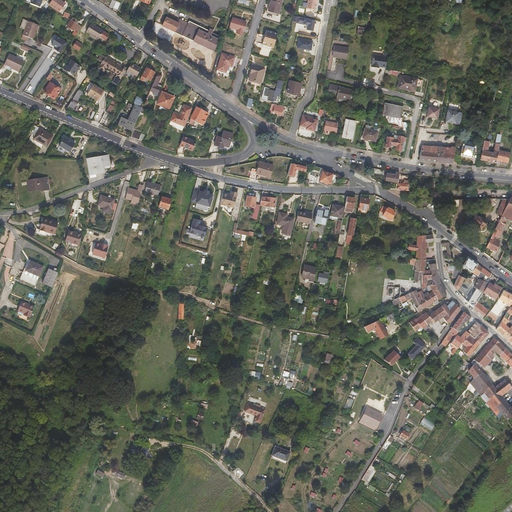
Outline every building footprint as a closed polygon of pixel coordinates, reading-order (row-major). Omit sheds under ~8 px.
[(61,0),(53,0),(51,4),(60,11),(65,3),(61,0)] [(271,0),(269,9),(279,12),(282,0),(271,0)] [(166,11),(161,21),(209,50),(218,36),(210,31),(211,30),(208,28),(207,30),(188,18),(187,20),(179,16),(178,18),(166,11)] [(313,28),(314,17),(297,15),(296,21),(307,23),(307,27),(313,28)] [(236,31),(242,33),(246,20),(233,16),(229,25),(237,28),(236,31)] [(73,31),(74,32),(75,30),(74,30),(77,25),(73,23),(74,21),(71,19),(66,27),(73,31)] [(28,22),(25,29),(35,33),(38,26),(28,22)] [(91,23),(86,31),(99,38),(104,30),(91,23)] [(35,33),(25,29),(21,40),(27,42),(28,38),(32,40),(35,33)] [(123,37),(115,31),(113,35),(120,41),(123,37)] [(263,45),(274,48),(277,34),(267,31),(263,45)] [(51,46),(62,52),(68,40),(56,35),(51,46)] [(86,41),(95,45),(98,40),(89,35),(86,41)] [(304,48),(311,49),(312,40),(299,37),(297,46),(304,48)] [(77,40),(72,46),(78,51),(83,45),(77,40)] [(347,59),(348,48),(334,46),(332,57),(347,59)] [(216,68),(225,71),(227,64),(231,65),(234,55),(221,51),(216,68)] [(8,55),(4,65),(19,72),(23,61),(8,55)] [(122,78),(124,80),(127,73),(126,72),(126,71),(126,70),(126,69),(119,64),(118,66),(114,64),(115,63),(106,57),(105,58),(102,56),(101,57),(98,61),(102,64),(98,70),(104,73),(106,70),(117,76),(113,83),(118,85),(122,78)] [(379,67),(386,68),(386,67),(388,58),(380,56),(379,62),(378,67),(379,67)] [(71,59),(64,69),(74,76),(81,66),(71,59)] [(142,69),(132,64),(128,72),(137,77),(142,69)] [(247,78),(260,82),(264,67),(252,64),(247,78)] [(47,77),(51,72),(53,68),(51,66),(45,75),(47,77)] [(148,67),(141,78),(145,81),(147,78),(151,81),(156,71),(148,67)] [(157,72),(150,88),(155,90),(154,92),(157,94),(161,86),(157,84),(162,74),(157,72)] [(420,93),(423,81),(399,76),(397,85),(408,87),(407,90),(420,93)] [(51,81),(43,92),(54,99),(61,88),(51,81)] [(287,93),(300,95),(302,84),(289,81),(287,93)] [(337,97),(351,101),(353,91),(339,87),(339,86),(330,83),(329,91),(338,93),(337,97)] [(96,84),(89,94),(98,101),(106,90),(96,84)] [(272,103),(273,99),(277,100),(278,95),(280,95),(283,85),(276,84),(274,95),(264,93),(262,101),(272,103)] [(83,92),(79,89),(66,111),(70,113),(71,113),(72,112),(71,111),(75,104),(77,105),(78,103),(76,102),(83,92)] [(172,97),(162,92),(157,103),(168,108),(172,97)] [(134,123),(141,106),(137,104),(140,97),(134,95),(131,102),(134,103),(127,119),(134,123)] [(247,105),(251,108),(253,106),(255,99),(248,98),(247,105)] [(400,118),(403,106),(385,102),(382,114),(400,118)] [(270,111),(283,114),(284,106),(282,105),(272,103),(270,111)] [(172,113),(169,121),(183,126),(190,108),(183,105),(178,115),(172,113)] [(197,105),(190,116),(195,120),(199,113),(202,116),(205,118),(209,113),(197,105)] [(438,116),(440,106),(430,105),(428,114),(438,116)] [(454,121),(457,109),(449,108),(447,119),(454,121)] [(303,115),(300,126),(306,128),(306,129),(315,131),(317,119),(303,115)] [(117,123),(131,129),(134,123),(127,119),(120,116),(117,123)] [(324,130),(336,133),(338,124),(326,121),(324,130)] [(353,139),(356,125),(346,122),(345,127),(348,128),(346,137),(353,139)] [(36,124),(33,129),(30,135),(33,137),(39,126),(36,124)] [(363,139),(377,142),(379,133),(370,131),(371,127),(367,125),(363,139)] [(498,159),(500,149),(506,125),(504,125),(500,142),(498,142),(496,153),(492,152),(490,160),(498,162),(498,159)] [(53,134),(39,126),(33,137),(47,144),(53,134)] [(131,134),(138,137),(141,131),(142,129),(134,126),(131,134)] [(217,135),(213,144),(222,147),(223,144),(228,145),(232,133),(223,129),(220,136),(217,135)] [(196,138),(183,133),(179,142),(192,147),(196,138)] [(407,141),(408,136),(401,134),(400,139),(398,148),(403,149),(405,141),(407,141)] [(63,135),(58,144),(69,150),(74,141),(63,135)] [(351,148),(358,149),(361,136),(356,135),(354,145),(351,144),(351,148)] [(387,146),(398,148),(400,139),(396,138),(396,137),(389,135),(387,146)] [(475,157),(478,142),(464,140),(461,155),(475,157)] [(454,161),(456,153),(456,151),(457,148),(453,147),(453,148),(434,145),(434,146),(424,143),(421,158),(454,161)] [(490,160),(492,152),(489,152),(491,144),(485,143),(482,159),(490,160)] [(509,162),(511,151),(500,149),(498,159),(509,162)] [(87,159),(90,175),(104,173),(103,167),(110,166),(109,156),(87,159)] [(263,175),(265,164),(258,162),(255,174),(263,175)] [(272,166),(265,164),(263,175),(269,177),(272,166)] [(305,167),(289,164),(286,176),(293,177),(294,169),(304,172),(305,167)] [(322,170),(318,182),(323,183),(324,180),(330,183),(331,179),(333,180),(334,176),(332,175),(333,173),(322,170)] [(401,171),(397,170),(397,172),(393,171),(393,172),(387,171),(386,180),(398,182),(399,181),(401,172),(401,171)] [(306,184),(314,184),(316,177),(309,175),(306,184)] [(44,178),(24,181),(26,191),(35,189),(36,191),(46,189),(44,178)] [(398,182),(397,188),(411,189),(412,179),(405,178),(405,183),(402,183),(402,181),(399,181),(398,182)] [(153,196),(156,186),(144,182),(143,185),(141,193),(153,196)] [(138,191),(128,188),(127,191),(141,195),(141,193),(143,185),(140,184),(138,191)] [(141,195),(127,191),(125,198),(132,200),(131,203),(138,205),(141,195)] [(209,194),(204,192),(200,191),(196,202),(209,206),(213,195),(209,194)] [(231,194),(223,193),(219,207),(225,208),(230,215),(231,215),(237,193),(231,192),(231,194)] [(275,197),(261,194),(259,205),(273,207),(275,197)] [(358,205),(368,207),(370,197),(360,195),(358,205)] [(100,196),(97,206),(103,208),(103,207),(111,210),(114,200),(100,196)] [(246,196),(244,205),(253,207),(255,197),(246,196)] [(346,196),(343,210),(352,211),(354,198),(346,196)] [(171,200),(161,197),(158,207),(168,210),(171,200)] [(511,198),(506,198),(498,212),(503,215),(507,207),(511,198)] [(383,203),(379,209),(382,211),(381,214),(392,219),(396,210),(383,203)] [(343,207),(336,206),(334,218),(340,219),(343,207)] [(508,217),(511,219),(511,209),(507,207),(503,215),(508,217)] [(325,226),(328,210),(324,209),(324,211),(319,210),(317,220),(314,219),(313,223),(325,226)] [(309,224),(312,213),(305,211),(305,213),(301,212),(298,211),(296,221),(309,224)] [(284,225),(286,217),(285,217),(286,214),(278,213),(276,224),(282,225),(284,225)] [(482,229),(487,222),(476,214),(471,221),(482,229)] [(508,217),(503,215),(494,233),(499,236),(500,237),(503,230),(502,229),(508,217)] [(293,218),(286,217),(284,225),(291,227),(293,218)] [(349,224),(347,235),(353,236),(354,233),(356,219),(350,218),(349,224)] [(45,233),(48,233),(54,235),(57,223),(43,219),(40,231),(45,233)] [(46,239),(48,233),(45,233),(45,236),(39,234),(40,231),(36,230),(34,235),(46,239)] [(69,232),(66,243),(78,247),(81,236),(69,232)] [(433,234),(430,234),(418,233),(417,242),(410,242),(409,247),(416,248),(416,257),(425,258),(426,241),(433,241),(433,234)] [(191,234),(187,248),(201,252),(204,243),(196,240),(197,235),(191,234)] [(492,237),(487,246),(497,251),(502,241),(497,239),(492,237)] [(453,260),(450,243),(449,242),(442,243),(443,246),(447,246),(448,253),(444,253),(445,257),(453,260)] [(95,244),(92,255),(104,258),(107,246),(103,245),(102,246),(95,244)] [(16,251),(11,248),(6,261),(11,263),(16,251)] [(416,257),(407,256),(407,261),(411,262),(410,273),(412,273),(412,281),(419,282),(420,282),(421,273),(423,273),(423,272),(423,269),(425,258),(416,257)] [(477,276),(480,272),(483,267),(468,256),(462,268),(477,278),(477,276)] [(24,274),(22,281),(37,287),(44,268),(31,263),(26,275),(24,274)] [(420,282),(419,282),(419,290),(426,286),(429,285),(439,283),(436,266),(430,267),(431,273),(423,273),(421,273),(420,282)] [(308,282),(313,283),(316,269),(304,267),(301,279),(308,280),(308,282)] [(489,278),(492,274),(483,267),(480,272),(489,278)] [(53,288),(59,274),(49,271),(44,284),(53,288)] [(319,273),(318,282),(327,283),(329,272),(324,271),(324,273),(319,273)] [(481,296),(484,292),(491,283),(477,276),(477,278),(475,280),(474,282),(476,284),(476,285),(477,286),(474,289),(476,291),(481,296)] [(454,287),(457,291),(459,289),(464,280),(458,277),(454,287)] [(442,289),(439,283),(429,285),(433,292),(439,302),(440,301),(440,299),(446,295),(442,289)] [(484,292),(495,300),(501,290),(495,286),(491,283),(484,292)] [(426,286),(419,290),(420,292),(422,295),(429,291),(426,286)] [(507,303),(510,305),(511,302),(511,295),(502,290),(494,307),(490,312),(484,321),(491,327),(507,303)] [(415,291),(398,298),(401,303),(411,298),(418,311),(424,308),(416,294),(415,291)] [(476,303),(477,302),(481,296),(476,291),(471,299),(476,303)] [(420,292),(416,294),(424,308),(433,303),(428,295),(423,297),(422,295),(420,292)] [(428,295),(433,303),(436,301),(437,303),(439,302),(433,292),(428,295)] [(35,307),(22,301),(18,311),(25,314),(24,315),(30,318),(35,307)] [(447,309),(445,307),(443,310),(452,322),(460,310),(452,302),(447,309)] [(484,318),(489,311),(477,302),(476,303),(473,306),(472,308),(484,318)] [(497,332),(509,342),(511,336),(511,326),(510,330),(505,326),(508,321),(506,319),(510,310),(511,310),(511,306),(510,305),(504,317),(497,332)] [(452,322),(443,310),(437,314),(440,319),(441,318),(447,326),(451,323),(452,322)] [(464,312),(440,344),(444,347),(452,336),(454,338),(466,323),(466,324),(470,318),(464,312)] [(427,313),(423,316),(427,323),(431,320),(430,318),(428,314),(427,313)] [(392,314),(385,317),(388,323),(395,319),(392,314)] [(440,319),(437,314),(435,314),(430,318),(431,320),(433,323),(434,322),(440,319)] [(417,319),(421,325),(422,326),(427,323),(423,316),(417,319)] [(417,319),(409,323),(414,329),(421,325),(417,319)] [(377,321),(363,328),(366,333),(373,329),(374,331),(379,339),(386,335),(377,321)] [(480,327),(476,323),(469,332),(475,338),(478,334),(476,332),(480,327)] [(474,339),(480,345),(489,334),(480,327),(476,332),(478,334),(475,338),(474,339)] [(461,347),(462,345),(468,338),(472,341),(474,339),(475,338),(469,332),(467,332),(461,339),(458,343),(461,347)] [(200,349),(201,335),(186,334),(185,348),(200,349)] [(452,344),(459,350),(461,347),(458,343),(461,339),(457,336),(452,344)] [(464,353),(470,358),(480,345),(474,339),(472,341),(468,338),(462,345),(467,349),(464,353)] [(419,339),(415,342),(417,346),(421,352),(426,348),(419,339)] [(483,352),(489,359),(494,352),(499,357),(505,350),(494,339),(483,352)] [(391,351),(395,355),(402,350),(398,345),(391,351)] [(417,346),(408,354),(412,359),(421,352),(417,346)] [(210,350),(209,357),(217,358),(218,354),(220,354),(220,352),(210,350)] [(402,350),(395,355),(400,361),(407,355),(402,350)] [(511,357),(505,350),(499,357),(511,368),(511,367),(511,357)] [(470,383),(471,382),(475,377),(476,379),(482,375),(479,371),(485,364),(487,366),(491,361),(489,359),(483,352),(469,369),(471,372),(465,379),(470,383)] [(404,372),(410,376),(412,373),(406,367),(402,371),(404,372)] [(471,382),(480,394),(485,389),(483,387),(489,383),(482,375),(476,379),(475,377),(471,382)] [(506,379),(501,384),(503,387),(509,383),(506,379)] [(491,396),(492,398),(496,405),(503,400),(500,397),(511,388),(511,382),(509,383),(503,387),(496,393),(491,396)] [(485,389),(480,394),(483,399),(488,392),(486,390),(492,387),(489,383),(483,387),(485,389)] [(501,384),(494,389),(496,393),(503,387),(501,384)] [(488,392),(483,399),(487,404),(492,398),(491,396),(496,393),(494,389),(492,387),(486,390),(488,392)] [(487,404),(498,418),(501,413),(508,407),(503,400),(496,405),(492,398),(487,404)] [(419,400),(415,406),(420,409),(424,403),(419,400)] [(265,409),(247,403),(245,411),(256,415),(254,421),(259,423),(265,409)] [(384,415),(366,407),(359,422),(377,430),(384,415)] [(511,411),(508,407),(501,413),(507,422),(511,418),(511,411)] [(432,430),(436,423),(424,416),(420,423),(432,430)] [(406,440),(410,434),(404,429),(399,435),(406,440)] [(413,443),(417,437),(411,433),(408,440),(413,443)] [(132,444),(130,452),(146,456),(148,447),(132,444)] [(273,449),(269,460),(284,465),(289,454),(273,449)] [(369,483),(377,469),(371,465),(362,479),(369,483)] [(239,467),(234,472),(239,477),(244,473),(239,467)] [(124,479),(126,474),(114,469),(112,474),(124,479)]
